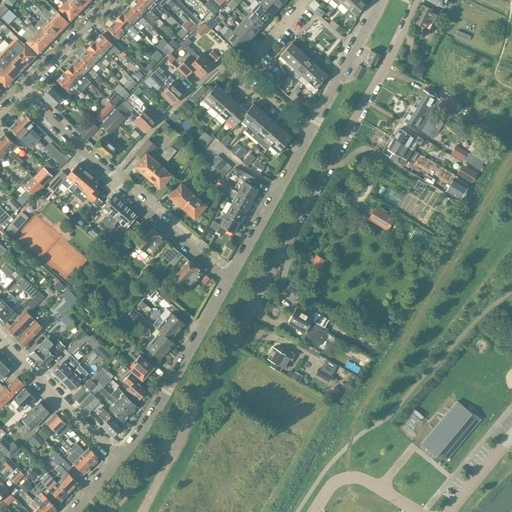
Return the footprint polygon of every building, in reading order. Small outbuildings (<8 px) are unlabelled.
[(78,12),(64,0),(58,0),(63,5),(60,9),(70,20),(71,19),(73,19),(75,17),(74,15),(78,12)] [(85,4),(81,0),(64,0),(78,12),(85,4)] [(152,13),(139,0),(135,0),(130,6),(140,16),(144,12),(155,22),(158,19),(152,13)] [(166,11),(161,6),(155,0),(154,0),(139,0),(152,13),(157,8),(163,14),(166,11)] [(220,6),(214,0),(213,0),(208,0),(204,5),(213,13),(220,6)] [(278,8),(269,0),(261,0),(259,3),(272,15),(278,8)] [(285,1),(283,0),(269,0),(278,8),(285,1)] [(348,10),(356,0),(343,0),(341,3),(348,10)] [(355,16),(367,3),(364,0),(356,0),(348,10),(355,16)] [(231,3),(224,10),(229,14),(235,7),(231,3)] [(272,15),(259,3),(252,10),(265,22),(272,15)] [(0,15),(3,19),(10,12),(3,5),(0,8),(0,15)] [(414,22),(412,26),(421,31),(423,26),(424,27),(429,29),(432,22),(436,14),(439,16),(441,11),(433,7),(433,8),(433,9),(432,10),(422,5),(414,22)] [(153,29),(140,16),(130,6),(123,13),(137,28),(142,24),(150,32),(153,29)] [(68,23),(52,8),(48,12),(43,7),(39,10),(41,12),(60,30),(64,26),(65,27),(67,25),(67,24),(68,23)] [(265,22),(252,10),(246,17),(259,29),(265,22)] [(60,30),(41,12),(38,16),(42,19),(37,23),(52,38),(60,30)] [(225,18),(219,12),(215,15),(222,21),(225,18)] [(123,13),(115,21),(125,31),(133,38),(141,31),(137,28),(123,13)] [(194,24),(189,19),(183,13),(179,17),(185,22),(182,26),(187,32),(194,24)] [(222,21),(215,15),(212,18),(218,24),(222,21)] [(259,29),(246,17),(239,24),(252,36),(259,29)] [(133,38),(125,31),(115,21),(107,29),(117,39),(122,34),(130,42),(133,38)] [(52,38),(37,23),(34,27),(30,24),(27,28),(45,45),(52,38)] [(252,36),(239,24),(233,31),(246,43),(252,36)] [(45,45),(27,28),(24,31),(25,32),(21,36),(38,53),(39,52),(40,52),(42,50),(42,49),(45,45)] [(187,32),(182,28),(177,33),(181,37),(187,32)] [(246,43),(233,31),(229,28),(222,35),(239,51),(246,43)] [(120,52),(102,35),(94,42),(109,56),(113,52),(117,55),(120,52)] [(213,64),(202,53),(198,57),(189,47),(192,44),(188,39),(181,46),(189,54),(206,71),(213,64)] [(35,56),(24,45),(20,50),(13,42),(9,46),(28,63),(31,60),(32,60),(34,58),(34,57),(35,56)] [(109,56),(94,42),(87,50),(105,67),(113,60),(109,56)] [(287,62),(299,49),(292,42),(280,55),(287,62)] [(167,44),(162,50),(169,56),(174,51),(167,44)] [(28,63),(9,46),(2,53),(10,60),(21,71),(28,63)] [(294,69),(306,56),(299,49),(287,62),(294,69)] [(105,67),(87,50),(79,57),(90,67),(94,63),(102,70),(105,67)] [(374,67),(380,55),(370,50),(362,66),(367,69),(369,65),(374,67)] [(163,57),(157,51),(152,56),(158,62),(163,57)] [(219,57),(214,52),(209,56),(214,62),(219,57)] [(21,71),(10,60),(2,53),(0,54),(0,65),(13,78),(21,71)] [(206,71),(189,54),(176,67),(185,77),(192,70),(199,78),(206,71)] [(172,65),(177,60),(172,55),(167,60),(172,65)] [(301,75),(313,62),(306,56),(294,69),(301,75)] [(97,75),(90,67),(79,57),(72,65),(83,75),(87,70),(95,78),(97,75)] [(423,57),(419,65),(425,67),(428,59),(423,57)] [(308,82),(320,69),(313,62),(301,75),(308,82)] [(13,78),(0,65),(0,80),(6,86),(7,85),(8,85),(10,83),(9,82),(13,78)] [(72,65),(65,72),(75,83),(82,90),(86,85),(87,86),(90,82),(83,75),(72,65)] [(359,80),(365,68),(359,65),(352,76),(359,80)] [(159,66),(153,73),(156,76),(178,98),(185,92),(174,81),(175,80),(170,75),(167,78),(162,72),(164,71),(159,66)] [(316,88),(328,75),(320,69),(308,82),(305,85),(314,93),(317,89),(316,88)] [(82,90),(75,83),(65,72),(57,80),(67,90),(67,91),(74,99),(83,90),(82,90)] [(153,73),(149,76),(153,80),(160,87),(157,90),(161,94),(171,105),(178,98),(156,76),(153,73)] [(278,79),(274,83),(278,87),(282,82),(287,77),(284,74),(278,79)] [(130,91),(137,84),(131,79),(124,86),(130,91)] [(144,82),(140,86),(145,91),(149,87),(144,82)] [(211,106),(224,91),(216,84),(203,100),(211,106)] [(197,99),(206,90),(202,86),(189,98),(193,102),(197,98),(197,99)] [(57,103),(63,97),(52,87),(51,88),(49,88),(47,90),(47,92),(42,97),(59,113),(63,108),(57,103)] [(124,102),(130,95),(125,90),(119,97),(124,102)] [(454,105),(440,97),(439,99),(423,90),(413,105),(430,115),(437,103),(441,105),(441,107),(450,112),(454,105)] [(218,113),(232,98),(224,91),(211,106),(218,113)] [(157,119),(146,108),(146,109),(142,105),(139,108),(133,102),(138,97),(134,94),(126,101),(134,109),(150,126),(157,119)] [(226,120),(239,105),(232,98),(218,113),(226,120)] [(126,101),(123,104),(131,112),(137,118),(133,122),(144,132),(150,126),(134,109),(126,101)] [(109,102),(96,117),(100,121),(101,120),(106,116),(114,107),(112,105),(109,102)] [(248,125),(261,111),(253,103),(246,111),(247,111),(240,119),(241,119),(248,125)] [(240,119),(247,111),(246,111),(239,105),(226,120),(234,127),(241,119),(240,119)] [(421,130),(430,115),(413,105),(404,120),(421,130)] [(125,119),(117,111),(111,117),(119,124),(125,119)] [(251,137),(268,117),(261,111),(248,125),(244,130),(251,137)] [(30,128),(35,123),(25,113),(17,121),(38,141),(41,139),(30,128)] [(110,134),(119,124),(111,117),(102,126),(110,134)] [(259,143),(276,124),(268,117),(251,137),(259,143)] [(38,141),(17,121),(9,129),(27,146),(32,142),(36,145),(38,142),(38,141)] [(87,140),(97,128),(91,122),(80,133),(87,140)] [(266,150),(270,145),(283,130),(276,124),(259,143),(266,150)] [(394,137),(393,139),(407,147),(411,140),(419,145),(420,145),(423,140),(409,131),(407,134),(399,129),(398,131),(394,137)] [(278,152),(291,137),(283,130),(270,145),(278,152)] [(212,138),(204,132),(200,136),(208,143),(212,138)] [(438,138),(427,132),(424,137),(435,144),(438,138)] [(13,152),(17,147),(4,134),(0,138),(0,144),(20,165),(23,161),(18,156),(17,157),(13,152)] [(225,146),(231,139),(227,135),(220,142),(225,146)] [(208,143),(200,136),(196,141),(204,148),(208,143)] [(117,149),(111,144),(103,137),(94,147),(108,159),(117,149)] [(159,164),(148,155),(156,146),(148,139),(136,153),(142,159),(135,166),(147,177),(159,164)] [(398,162),(407,147),(393,139),(387,149),(394,153),(391,158),(398,162)] [(204,148),(196,141),(192,146),(200,152),(204,148)] [(63,155),(50,142),(45,147),(58,160),(63,155)] [(20,165),(0,144),(0,159),(4,155),(12,162),(11,163),(17,168),(20,165)] [(235,155),(241,148),(237,144),(230,151),(235,155)] [(165,150),(160,156),(163,159),(168,153),(168,152),(172,148),(169,145),(165,150)] [(463,160),(466,153),(455,147),(451,153),(463,160)] [(466,162),(477,168),(486,154),(475,147),(466,162)] [(166,162),(176,151),(172,148),(168,152),(168,153),(163,159),(166,162)] [(239,159),(246,152),(241,148),(235,155),(239,159)] [(249,153),(242,162),(247,166),(254,158),(249,153)] [(215,167),(222,159),(217,155),(210,163),(215,167)] [(220,171),(226,163),(222,159),(215,167),(220,171)] [(224,175),(231,167),(226,163),(220,171),(224,175)] [(60,173),(48,187),(53,191),(54,192),(63,182),(69,187),(68,188),(72,193),(88,174),(84,170),(77,164),(67,176),(62,171),(60,173)] [(160,188),(171,175),(159,164),(147,177),(160,188)] [(211,172),(215,168),(211,164),(207,169),(211,172)] [(260,174),(263,169),(254,164),(251,169),(260,174)] [(477,173),(464,165),(460,172),(473,180),(477,173)] [(42,186),(52,176),(44,167),(34,177),(42,186)] [(215,176),(219,171),(215,168),(211,172),(215,176)] [(253,177),(242,171),(239,176),(250,182),(253,177)] [(23,188),(8,174),(5,177),(20,191),(23,188)] [(88,174),(72,193),(76,196),(83,202),(87,198),(92,202),(100,192),(95,188),(99,183),(92,177),(88,174)] [(32,195),(42,186),(34,177),(24,187),(32,195)] [(221,178),(216,184),(222,189),(224,191),(227,188),(225,185),(227,184),(221,178)] [(456,179),(449,192),(461,199),(463,195),(467,188),(468,186),(456,179)] [(252,200),(258,189),(244,181),(237,192),(252,200)] [(182,208),(198,189),(195,186),(190,192),(181,184),(170,197),(182,208)] [(206,205),(197,197),(202,191),(198,189),(182,208),(195,218),(206,205)] [(22,204),(30,196),(27,192),(18,201),(22,204)] [(246,211),(252,200),(237,192),(231,203),(246,211)] [(103,230),(125,205),(113,195),(102,207),(110,214),(106,219),(103,219),(98,225),(103,230)] [(12,198),(7,203),(15,211),(20,207),(12,198)] [(240,222),(246,211),(231,203),(225,214),(240,222)] [(126,228),(137,215),(125,205),(103,230),(109,235),(115,228),(114,226),(118,221),(126,228)] [(375,208),(369,219),(387,229),(393,219),(375,208)] [(0,225),(1,226),(10,216),(5,211),(0,215),(0,225)] [(12,236),(28,218),(22,212),(6,230),(12,236)] [(234,233),(240,222),(225,214),(219,225),(213,221),(210,226),(222,233),(225,228),(234,233)] [(135,221),(124,233),(128,236),(139,224),(135,221)] [(152,255),(165,240),(151,228),(136,245),(144,251),(140,256),(145,260),(149,254),(152,255)] [(169,263),(179,252),(171,245),(161,256),(169,263)] [(173,266),(182,255),(179,252),(169,263),(173,266)] [(189,289),(203,272),(189,260),(174,277),(189,289)] [(206,286),(211,281),(206,276),(201,282),(206,286)] [(22,289),(28,283),(23,278),(21,280),(23,282),(19,287),(22,289)] [(296,295),(301,286),(292,281),(286,290),(296,295)] [(37,292),(28,283),(22,289),(31,298),(37,292)] [(67,300),(72,305),(78,299),(68,288),(61,295),(67,300)] [(32,309),(43,298),(38,293),(27,304),(32,309)] [(0,311),(14,297),(10,294),(3,301),(0,297),(0,311)] [(14,312),(10,308),(17,301),(14,297),(0,311),(0,320),(3,324),(14,312)] [(328,320),(315,313),(314,316),(297,306),(293,315),(326,333),(327,329),(324,327),(328,320)] [(166,309),(160,316),(160,318),(177,332),(184,324),(170,312),(166,309)] [(131,310),(126,315),(132,320),(136,315),(131,310)] [(16,336),(33,319),(25,311),(8,328),(16,336)] [(65,314),(60,319),(63,322),(68,317),(65,314)] [(293,315),(288,323),(304,332),(301,337),(318,346),(326,333),(293,315)] [(170,340),(177,332),(160,318),(158,318),(152,324),(156,328),(159,331),(170,340)] [(35,321),(18,338),(26,346),(43,329),(35,321)] [(78,339),(85,333),(81,328),(74,335),(78,339)] [(113,328),(109,333),(120,343),(125,338),(113,328)] [(173,343),(170,340),(159,331),(154,337),(149,333),(149,329),(145,330),(146,337),(149,337),(166,351),(173,343)] [(81,346),(89,337),(85,333),(78,339),(76,341),(81,346)] [(35,360),(50,346),(52,343),(49,340),(51,337),(48,334),(45,337),(47,338),(30,355),(35,360)] [(366,344),(369,339),(364,336),(361,341),(366,344)] [(166,351),(149,337),(146,337),(150,342),(145,347),(159,359),(166,351)] [(50,346),(35,360),(43,368),(64,346),(60,342),(57,339),(52,345),(54,348),(53,349),(50,346)] [(292,362),(294,359),(294,357),(293,356),(294,354),(283,348),(281,352),(274,348),(268,359),(273,362),(271,366),(280,371),(282,367),(285,369),(289,362),(291,363),(292,362)] [(153,367),(133,350),(129,355),(137,362),(130,370),(138,377),(141,380),(143,378),(144,378),(146,376),(146,374),(153,367)] [(107,352),(101,357),(106,362),(111,356),(107,352)] [(61,382),(79,364),(70,354),(52,372),(56,377),(57,378),(59,381),(60,380),(61,382)] [(362,367),(365,362),(359,358),(356,363),(362,367)] [(331,376),(336,366),(326,360),(320,370),(319,369),(316,375),(329,382),(333,377),(331,376)] [(0,379),(8,371),(9,371),(9,370),(0,361),(0,379)] [(71,391),(86,375),(83,372),(83,369),(79,364),(61,382),(63,383),(63,384),(65,387),(67,387),(71,391)] [(146,391),(135,381),(138,377),(130,370),(125,376),(125,378),(126,378),(123,381),(123,386),(139,400),(146,391)] [(5,386),(0,391),(0,407),(1,409),(25,385),(21,382),(22,381),(18,377),(17,378),(17,377),(16,378),(6,388),(5,386)] [(89,392),(96,385),(89,379),(83,385),(89,392)] [(343,384),(336,398),(341,401),(349,387),(343,384)] [(94,396),(89,392),(83,385),(72,397),(83,408),(94,396)] [(130,414),(109,395),(102,387),(98,391),(112,404),(109,408),(123,421),(130,414)] [(117,387),(109,395),(130,414),(137,406),(117,387)] [(19,413),(34,398),(30,394),(30,392),(28,390),(26,390),(25,389),(14,400),(20,405),(16,410),(19,413)] [(445,460),(480,419),(471,412),(471,413),(456,401),(421,444),(432,453),(434,451),(445,460)] [(28,414),(22,419),(28,425),(32,429),(49,412),(44,408),(45,406),(43,404),(40,404),(39,402),(28,414)] [(103,409),(97,415),(105,422),(101,426),(112,437),(117,432),(119,433),(121,430),(121,429),(122,427),(103,409)] [(65,423),(55,414),(46,423),(55,433),(65,423)] [(44,439),(50,433),(44,427),(38,433),(44,439)] [(37,447),(43,441),(36,434),(30,440),(37,447)] [(18,448),(12,442),(9,445),(2,439),(0,441),(0,448),(9,458),(18,448)] [(99,458),(88,447),(83,452),(75,443),(72,447),(91,466),(94,464),(96,464),(98,461),(98,459),(99,458)] [(91,466),(72,447),(69,450),(77,459),(73,463),(84,474),(84,473),(86,473),(89,470),(89,468),(91,466)] [(50,457),(58,465),(59,464),(66,471),(70,467),(55,451),(50,457)] [(15,467),(8,460),(4,464),(11,471),(15,467)] [(59,472),(53,479),(56,482),(68,493),(74,486),(75,487),(78,484),(77,483),(78,483),(66,471),(59,464),(58,465),(55,468),(59,472)] [(40,478),(32,470),(27,475),(35,483),(40,478)] [(16,483),(23,475),(20,472),(12,479),(16,483)] [(24,481),(19,486),(25,492),(30,487),(29,486),(31,483),(27,479),(25,481),(24,481)] [(68,493),(56,482),(52,486),(44,479),(41,482),(60,501),(64,497),(65,497),(67,495),(67,494),(68,493)] [(15,488),(10,493),(14,496),(18,491),(15,488)] [(33,501),(39,506),(44,511),(54,511),(57,509),(41,493),(33,501)] [(8,506),(14,499),(10,494),(3,501),(8,506)] [(44,511),(39,506),(33,501),(30,504),(36,510),(33,511),(44,511)]
